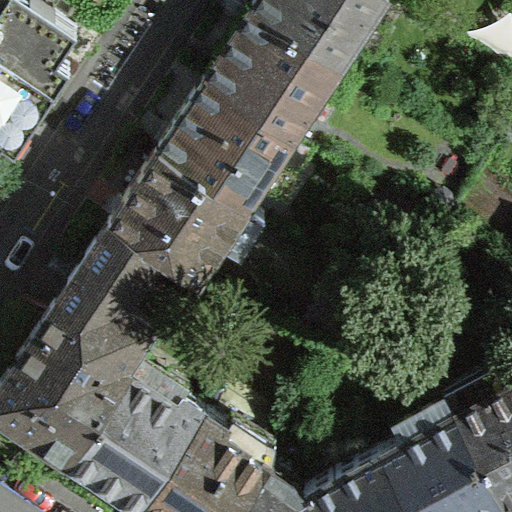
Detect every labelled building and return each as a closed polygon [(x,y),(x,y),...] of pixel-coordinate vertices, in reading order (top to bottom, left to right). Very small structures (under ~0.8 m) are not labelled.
[(0,0),(0,133),(11,116),(17,108),(29,116),(55,78),(43,69),(77,18),(48,0),(0,0)] [(340,56),(255,0),(250,0),(223,42),(205,69),(293,127),(340,56)] [(255,0),(340,56),(377,0),(255,0)] [(293,127),(205,69),(172,118),(158,139),(246,198),(293,127)] [(246,198),(158,139),(128,184),(111,210),(157,241),(199,269),(246,198)] [(155,315),(122,293),(157,241),(111,210),(57,291),(0,377),(0,400),(69,446),(129,356),(155,315)] [(328,334),(363,297),(327,277),(302,320),(328,334)] [(176,387),(129,356),(69,446),(98,466),(139,493),(204,396),(181,380),(176,387)] [(445,380),(455,398),(506,494),(511,490),(511,367),(491,378),(482,361),(445,380)] [(225,419),(229,413),(204,396),(139,493),(163,508),(168,511),(228,511),(260,465),(270,450),(225,419)] [(455,398),(380,438),(419,511),(471,511),(506,494),(455,398)] [(419,511),(380,438),(305,479),(309,486),(322,511),(419,511)] [(299,491),(260,465),(228,511),(322,511),(309,486),(299,491)]
